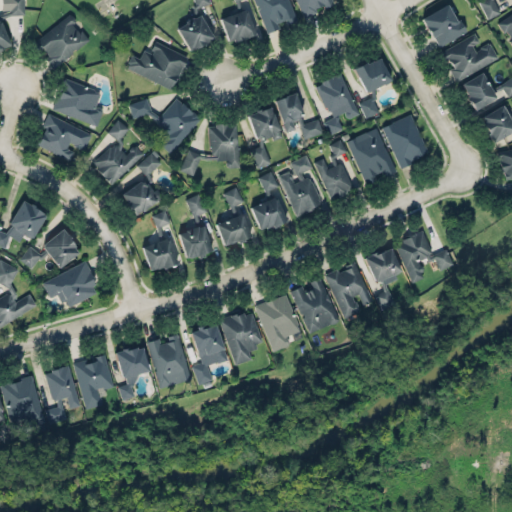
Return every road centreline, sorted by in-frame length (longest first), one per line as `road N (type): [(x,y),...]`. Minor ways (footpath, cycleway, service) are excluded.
road 1 (residential): [(0,345),(139,309),(269,263),(466,172)]
road 2 (residential): [(0,155),(59,179),(105,225),(139,309)]
road 3 (residential): [(375,0),(466,172)]
road 4 (residential): [(225,80),(306,51),(398,0)]
